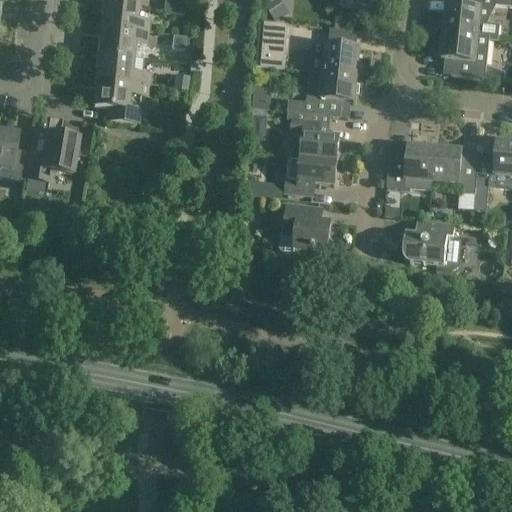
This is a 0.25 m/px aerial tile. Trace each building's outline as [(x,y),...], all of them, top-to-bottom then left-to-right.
[(482,39),(482,38),(496,8),(511,9),(511,0),(457,0),(456,10),(446,9),(443,36),(482,39)] [(188,4),(164,2),(163,15),(187,17),(188,4)] [(102,30),(146,35),(148,24),(135,22),(136,8),(104,5),(102,30)] [(258,24),(255,69),(284,72),(288,27),(265,25),(263,25),(258,24)] [(146,35),(102,30),(99,56),(131,60),(133,45),(145,46),(146,35)] [(482,39),(443,36),(441,62),(451,64),(450,80),(485,83),(490,39),(482,38),(482,39)] [(185,40),(173,38),(171,50),(184,52),(185,40)] [(326,48),(323,76),(356,79),(359,52),(326,48)] [(131,60),(99,56),(96,83),(148,88),(150,77),(130,75),(131,60)] [(288,104),(287,115),(339,121),(340,105),(354,106),(356,79),(323,76),(309,74),(306,105),(288,104)] [(147,100),(148,88),(96,83),(93,110),(109,111),(108,124),(133,127),(139,128),(141,112),(138,112),(140,99),(147,100)] [(252,113),(251,128),(266,129),(267,114),(252,113)] [(301,161),(336,165),(338,141),(319,139),(320,126),(292,123),(290,136),(303,138),(301,161)] [(0,135),(0,183),(22,187),(27,155),(13,153),(16,138),(0,135)] [(25,181),(23,193),(37,195),(39,183),(46,184),(48,173),(70,176),(76,143),(45,138),(43,149),(31,147),(25,181)] [(511,191),(511,145),(496,145),(494,167),(478,165),(475,198),(474,213),(486,214),(488,190),(511,191)] [(389,162),(386,191),(432,194),(432,185),(434,152),(408,150),(407,164),(389,162)] [(475,198),(478,165),(460,164),(461,154),(434,152),(432,185),(459,187),(463,191),(463,196),(475,198)] [(336,165),(301,161),(301,162),(290,161),(288,184),(286,183),(284,197),(312,200),(314,186),(334,188),(336,165)] [(280,236),(279,252),(281,255),(295,256),(295,253),(327,256),(330,227),(320,226),(321,214),(286,210),(283,237),(280,236)] [(400,211),(386,210),(385,219),(399,221),(400,211)] [(405,237),(403,260),(404,262),(407,266),(410,268),(436,271),(436,273),(450,274),(452,274),(453,274),(455,273),(456,273),(457,271),(458,270),(459,269),(459,267),(462,243),(453,242),(455,228),(418,224),(416,238),(405,237)] [(501,291),(501,296),(509,297),(510,293),(511,282),(502,281),(501,291)]
